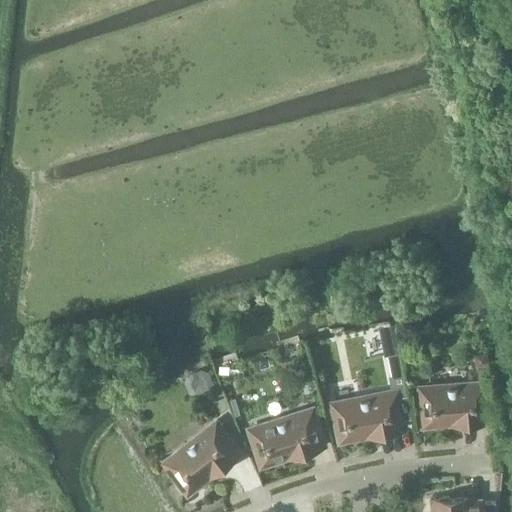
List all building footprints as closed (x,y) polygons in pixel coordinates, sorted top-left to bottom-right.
[(397,330),(383,333),(388,355),(399,353),(402,353),(397,330)] [(488,352),(480,353),(481,364),(489,364),(488,352)] [(431,389),(420,390),(423,423),(431,423),(461,420),(461,423),(489,420),(486,384),(491,384),(491,378),(489,366),(478,367),(479,385),(459,386),(458,385),(457,385),(456,385),(455,384),(454,384),(453,384),(452,384),(451,384),(450,385),(449,386),(448,386),(448,387),(447,387),(431,389)] [(184,383),(189,395),(197,397),(212,391),(214,385),(209,372),(202,369),(188,375),(184,383)] [(399,399),(398,392),(371,398),(370,397),(369,397),(368,396),(366,396),(365,396),(364,397),(362,397),(361,398),(360,399),(360,400),(333,406),(340,439),(377,431),(377,434),(405,428),(404,422),(412,421),(409,397),(399,399)] [(234,397),(230,399),(235,414),(239,413),(234,397)] [(277,422),(276,423),(250,431),(261,463),(297,452),(298,454),(325,445),(314,411),(288,419),(286,418),(285,418),(284,418),(282,418),(281,418),(280,419),(279,420),(278,420),(277,422)] [(135,416),(135,420),(137,424),(141,425),(145,422),(146,418),(144,414),(139,413),(135,416)] [(187,447),(187,448),(166,465),(186,491),(216,468),(218,470),(240,453),(218,424),(196,441),(195,441),(194,441),(192,441),(191,442),(190,443),(189,444),(188,445),(187,447)] [(439,499),(435,499),(435,511),(494,511),(496,501),(486,501),(483,501),(467,502),(467,498),(453,499),(452,498),(451,497),(449,496),(448,496),(447,495),(445,496),(444,496),(442,496),(441,497),(440,498),(439,499)]
